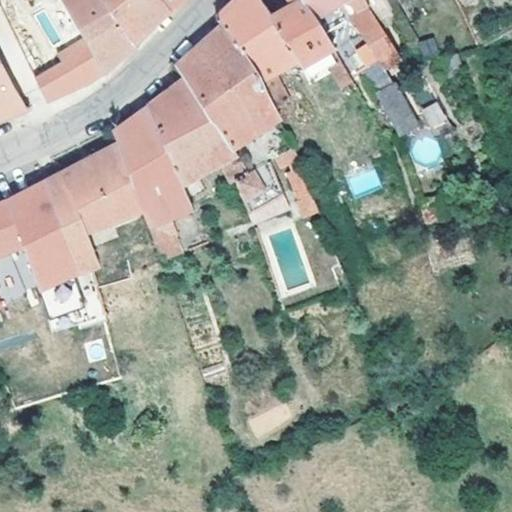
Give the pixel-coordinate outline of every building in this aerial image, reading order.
[(93,0),(92,0),(53,0),(95,74),(110,60),(124,46),(93,0)] [(141,30),(120,0),(92,0),(93,0),(124,46),(141,30)] [(160,11),(151,0),(120,0),(141,30),(147,24),(160,11)] [(151,0),(160,11),(171,0),(151,0)] [(243,23),(261,10),(253,0),(226,0),(209,17),(214,24),(217,26),(261,110),(275,101),(262,74),(268,70),(243,23)] [(317,39),(291,0),(273,0),(261,10),(243,23),(268,70),(285,60),(288,65),(321,47),(317,39)] [(345,0),(292,0),(306,23),(332,8),(345,0)] [(411,56),(384,1),(367,11),(360,0),(345,0),(332,8),(342,26),(335,30),(340,37),(330,46),(345,71),(368,58),(373,66),(389,56),(395,66),(411,56)] [(167,66),(176,79),(220,146),(266,119),(261,110),(217,26),(214,24),(190,45),(167,66)] [(335,30),(324,36),(329,46),(330,46),(340,37),(335,30)] [(428,73),(453,67),(448,51),(420,56),(421,63),(426,63),(428,73)] [(344,85),(327,57),(319,61),(332,83),(335,81),(339,88),(344,85)] [(386,78),(395,93),(415,127),(435,115),(410,65),(399,71),(386,78)] [(0,67),(0,114),(19,107),(0,67)] [(235,169),(220,146),(176,79),(125,117),(103,132),(108,144),(114,159),(134,213),(138,225),(160,217),(182,209),(181,206),(170,187),(179,183),(209,165),(221,184),(226,182),(238,174),(235,169)] [(281,111),(275,101),(261,110),(266,119),(281,111)] [(114,159),(108,144),(36,181),(71,274),(80,272),(91,268),(78,234),(75,226),(102,216),(105,224),(134,213),(114,159)] [(282,169),(277,171),(295,213),(308,208),(302,191),(287,155),(278,160),(282,169)] [(238,174),(226,182),(245,220),(246,223),(281,209),(257,157),(235,169),(238,174)] [(353,198),(381,186),(373,167),(345,178),(353,198)] [(88,295),(87,295),(59,304),(52,281),(71,274),(36,181),(6,197),(0,199),(0,251),(16,246),(42,331),(82,320),(94,316),(88,295)] [(181,206),(191,201),(179,183),(170,187),(181,206)] [(78,234),(105,224),(102,216),(75,226),(78,234)] [(171,251),(160,217),(138,225),(150,259),(171,251)] [(248,416),(254,434),(293,421),(287,403),(248,416)]
